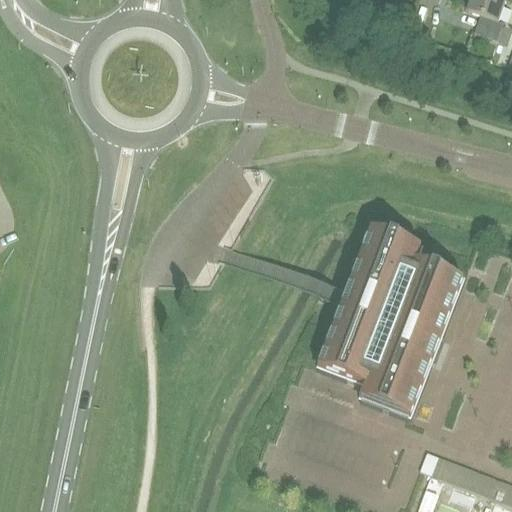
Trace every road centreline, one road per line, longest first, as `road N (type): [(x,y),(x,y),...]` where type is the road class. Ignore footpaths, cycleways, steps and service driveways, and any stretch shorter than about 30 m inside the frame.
road 1 (primary): [(55,511),(129,141)]
road 2 (tertiary): [(511,169),(262,106)]
